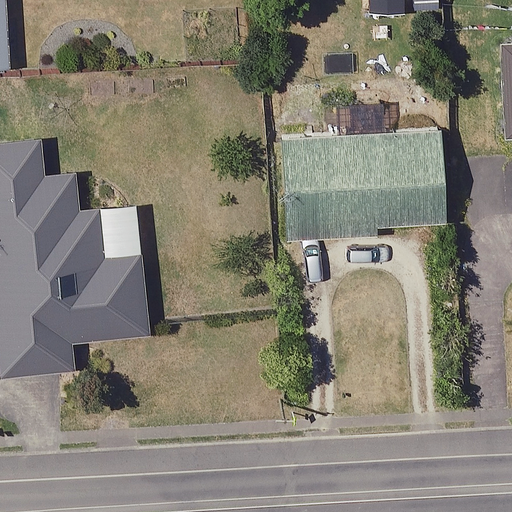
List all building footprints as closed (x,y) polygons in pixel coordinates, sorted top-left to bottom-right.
[(0,0),(0,68),(8,68),(8,0),(0,0)] [(511,43),(503,43),(505,143),(511,142),(511,43)] [(447,222),(441,130),(394,133),(392,99),(344,102),(346,137),(286,141),(292,232),(447,222)] [(49,181),(45,141),(0,145),(0,332),(4,373),(74,366),(71,337),(148,329),(141,256),(130,257),(124,201),(84,205),(81,178),(49,181)] [(169,170),(143,170),(144,212),(169,212),(169,170)]
